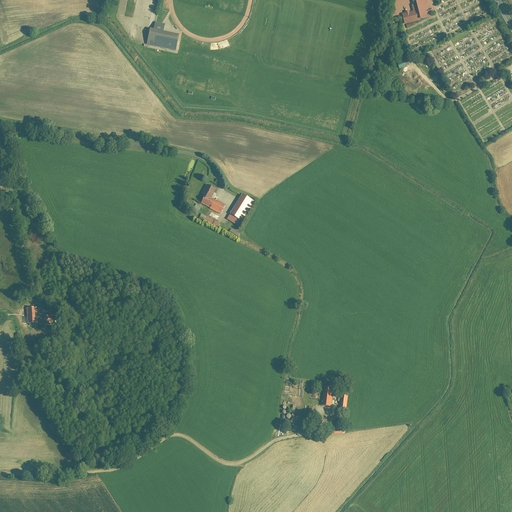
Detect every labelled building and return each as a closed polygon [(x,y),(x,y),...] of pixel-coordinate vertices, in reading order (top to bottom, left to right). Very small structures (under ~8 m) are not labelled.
[(164,0),(162,10),(168,11),(170,17),(173,25),(180,33),(188,39),(199,43),(209,44),(222,42),(233,38),(243,29),(249,18),(253,0),(164,0)] [(431,9),(429,9),(427,2),(427,3),(426,0),(422,0),(416,1),(416,5),(411,6),(412,13),(402,15),(404,25),(431,19),(430,15),(432,14),(431,9)] [(150,30),(146,45),(175,52),(179,37),(163,33),(165,25),(156,24),(155,31),(150,30)] [(199,198),(203,200),(201,204),(221,215),(225,207),(211,199),(215,190),(206,185),(199,198)] [(242,196),(229,215),(242,223),(254,203),(242,196)] [(221,224),(201,215),(199,219),(218,229),(221,224)] [(238,237),(240,233),(231,228),(229,231),(238,237)] [(37,322),(36,308),(27,309),(28,323),(37,322)] [(323,387),(321,407),(330,408),(333,388),(323,387)] [(341,396),(339,409),(346,410),(348,397),(341,396)]
